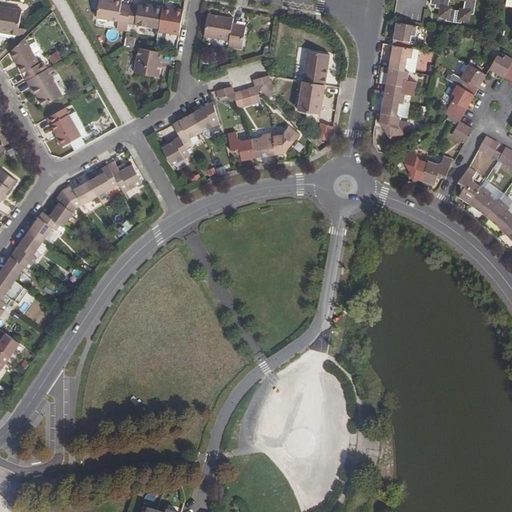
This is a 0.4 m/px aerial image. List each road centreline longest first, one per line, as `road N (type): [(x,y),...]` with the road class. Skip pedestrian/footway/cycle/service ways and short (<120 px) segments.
road 1 (residential): [(341,208),(317,326),(255,374),(228,407),(199,511)]
road 2 (tertiary): [(179,219),(122,267),(47,375)]
road 3 (residential): [(129,128),(185,97),(195,0)]
road 4 (unclassified): [(347,165),(374,13)]
road 5 (unclassified): [(0,461),(41,470),(60,454),(56,382),(47,375)]
road 6 (tertiary): [(323,185),(268,186),(179,219)]
